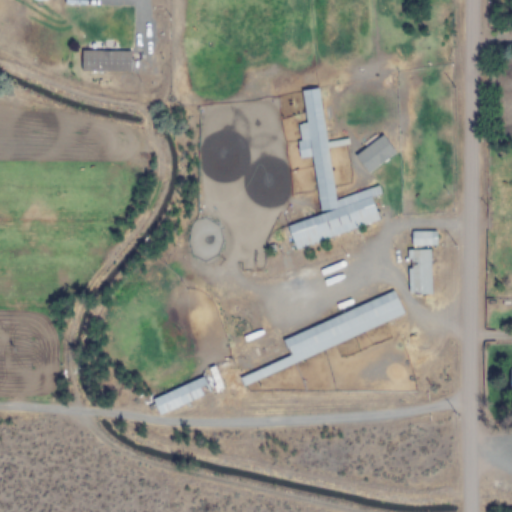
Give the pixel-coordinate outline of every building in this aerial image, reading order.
[(80,71),(130,71),(130,51),(80,51),(80,71)] [(377,230),(373,195),(380,195),(379,190),(331,195),(320,87),(301,90),(304,123),(296,124),(299,157),(312,156),(318,218),(288,221),(289,239),(377,230)] [(410,231),(410,245),(436,245),(436,231),(410,231)] [(406,249),(406,295),(430,295),(430,249),(406,249)] [(280,336),(289,359),(263,369),(264,372),(404,320),(394,294),(280,336)] [(150,398),(157,415),(221,391),(212,368),(205,371),(207,376),(150,398)]
